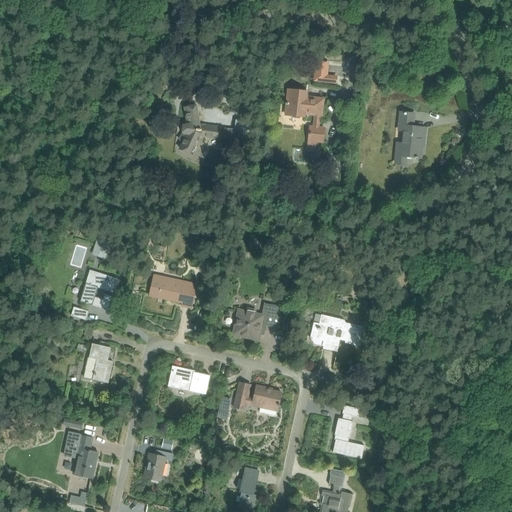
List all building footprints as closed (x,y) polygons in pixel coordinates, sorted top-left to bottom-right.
[(317,62),(315,80),(338,83),(338,78),(326,77),(328,64),(317,62)] [(284,115),(290,116),(292,116),(292,118),(300,119),(300,117),(304,117),(304,114),(314,115),(313,127),(310,127),(308,145),(314,145),(315,141),(322,142),(324,129),(319,128),(320,116),(321,116),(323,99),(316,98),(316,101),(306,100),(307,92),(288,90),(286,103),(285,103),(284,115)] [(219,139),(233,140),(234,129),(220,128),(220,127),(206,125),(206,126),(199,125),(195,107),(196,107),(196,106),(185,108),(188,124),(184,124),(183,133),(186,134),(179,149),(189,153),(197,136),(204,137),(219,139)] [(401,113),(399,126),(404,127),(404,131),(403,144),(401,156),(411,157),(415,157),(414,158),(417,158),(419,158),(419,156),(421,156),(421,148),(420,148),(421,138),(424,139),(425,128),(412,127),(414,114),(401,113)] [(325,179),(323,193),(343,196),(346,172),(339,171),(337,181),(325,179)] [(490,233),(488,220),(482,220),(483,234),(490,233)] [(105,259),(109,247),(110,242),(104,239),(97,238),(92,255),(105,259)] [(80,302),(98,307),(107,310),(112,297),(104,294),(103,300),(95,297),(98,288),(113,293),(117,279),(90,270),(80,302)] [(191,307),(193,298),(196,285),(169,279),(170,277),(155,274),(150,295),(183,302),(182,306),(191,307)] [(278,329),(280,319),(283,307),(264,303),(261,314),(255,313),(256,310),(251,308),(250,312),(237,309),(231,336),(259,342),(261,331),(264,332),(266,326),(278,329)] [(74,307),(71,315),(85,319),(88,311),(74,307)] [(319,324),(315,323),(313,322),(310,338),(324,341),(323,349),(337,352),(341,334),(346,335),(345,343),(360,346),(365,327),(346,323),(344,320),(321,315),(319,324)] [(59,338),(50,339),(51,352),(61,351),(59,338)] [(84,378),(98,381),(108,383),(113,362),(108,360),(111,348),(92,344),(84,378)] [(169,387),(170,384),(190,388),(189,391),(206,395),(210,376),(194,372),(173,367),(169,387)] [(237,393),(234,403),(233,407),(245,410),(246,404),(253,406),(253,403),(261,405),(259,413),(276,416),(281,392),(265,389),(265,387),(257,385),(254,399),(248,398),(248,396),(237,393)] [(221,396),(219,405),(226,407),(227,403),(230,404),(231,399),(221,396)] [(352,416),(358,417),(360,409),(344,406),(342,414),(343,414),(342,419),(338,418),(334,435),(337,436),(336,440),(333,452),(361,459),(364,446),(348,442),(353,422),(351,421),(352,416)] [(219,408),(217,418),(226,420),(228,410),(219,408)] [(70,433),(65,456),(77,459),(74,474),(83,476),(92,478),(98,453),(89,451),(91,439),(92,439),(93,438),(70,433)] [(164,438),(162,447),(171,450),(174,441),(164,438)] [(173,454),(164,452),(154,450),(156,451),(155,457),(147,455),(147,456),(149,456),(144,475),(143,475),(161,479),(165,460),(171,461),(173,454)] [(259,472),(249,470),(244,468),(239,492),(241,493),(239,506),(253,509),(256,495),(254,495),(259,472)] [(346,472),(341,471),(331,469),(330,475),(331,475),(328,485),(334,486),(332,492),(322,490),(321,496),(323,497),(322,503),(320,502),(319,504),(321,505),(319,511),(347,511),(348,508),(350,508),(353,494),(341,492),(342,487),(343,487),(346,472)]
